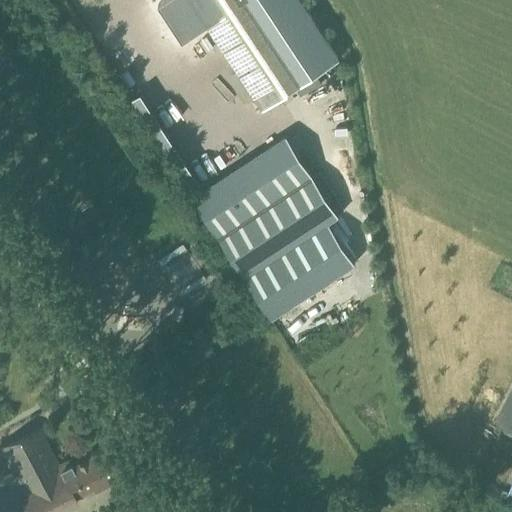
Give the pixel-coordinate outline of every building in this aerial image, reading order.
[(187,0),(205,27),(209,25),(263,107),(338,57),(300,0),(187,0)] [(286,135),(194,196),(269,309),(274,316),(355,263),(327,222),(339,214),(313,175),(286,135)] [(511,428),(511,386),(494,418),(511,428)] [(58,464),(39,428),(0,448),(19,485),(0,494),(0,511),(49,511),(76,498),(58,464)] [(58,464),(76,498),(84,494),(88,497),(96,492),(96,487),(119,475),(105,450),(72,467),(68,459),(58,464)]
